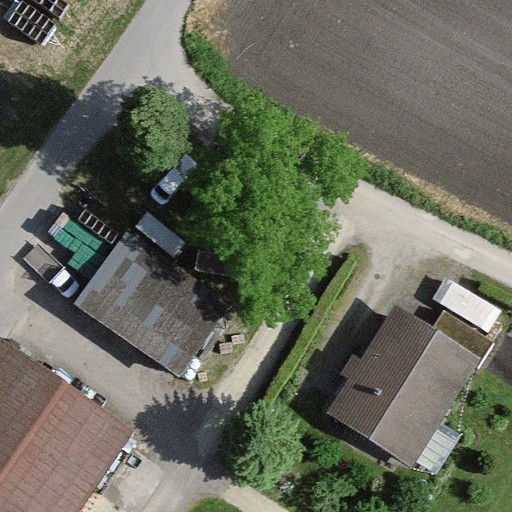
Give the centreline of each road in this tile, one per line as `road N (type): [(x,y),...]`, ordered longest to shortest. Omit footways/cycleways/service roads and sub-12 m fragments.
road 1 (track): [(127,60),(511,266)]
road 2 (track): [(127,60),(0,244)]
